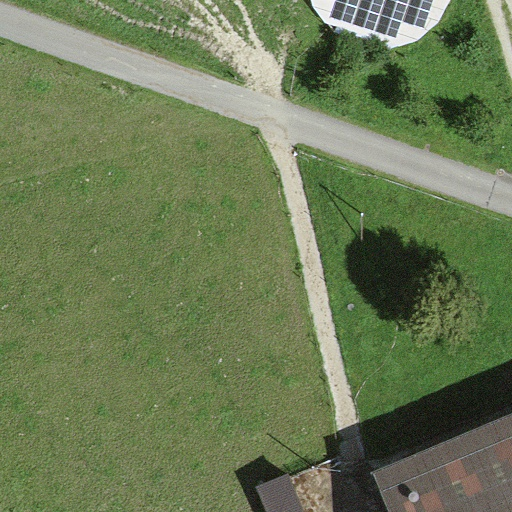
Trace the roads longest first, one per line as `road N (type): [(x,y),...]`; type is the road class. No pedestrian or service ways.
road 1 (unclassified): [(511,208),(0,25)]
road 2 (track): [(267,124),(363,469),(334,511)]
